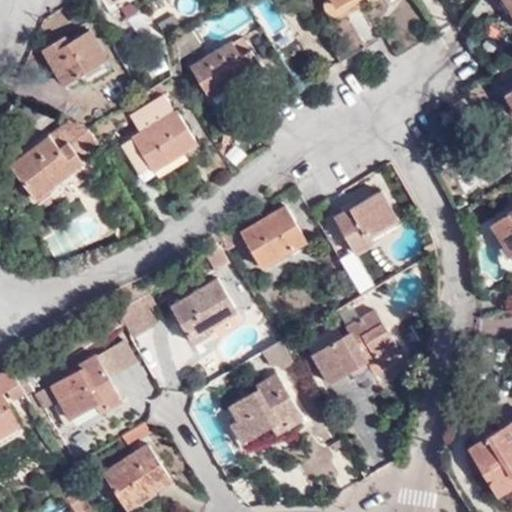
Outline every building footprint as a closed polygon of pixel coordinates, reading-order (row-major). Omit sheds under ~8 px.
[(328,0),(333,9),(349,0),(328,0)] [(108,60),(91,29),(65,45),(59,38),(43,48),(65,85),(108,60)] [(200,48),(191,33),(176,42),(179,61),(200,48)] [(253,56),(239,37),(191,66),(206,92),(224,82),(228,89),(263,67),(256,54),(253,56)] [(130,117),(140,135),(144,141),(134,148),(149,172),(195,144),(177,113),(173,115),(162,98),(130,117)] [(78,153),(96,139),(91,131),(66,120),(9,163),(36,197),(83,160),(78,153)] [(144,141),(140,135),(130,141),(134,148),(144,141)] [(511,173),(502,157),(482,169),(491,186),(511,173)] [(396,215),(380,186),(335,211),(356,249),(374,238),(369,230),(396,215)] [(329,212),(323,202),(312,209),(318,219),(329,212)] [(284,204),(240,231),(263,266),(306,240),(284,204)] [(511,208),(490,223),(511,253),(511,208)] [(216,232),(221,240),(227,250),(239,242),(228,225),(216,232)] [(229,261),(220,245),(205,254),(215,270),(229,261)] [(218,277),(172,304),(195,342),(216,329),(213,325),(238,310),(218,277)] [(157,321),(143,297),(118,313),(133,336),(157,321)] [(404,352),(376,307),(346,323),(350,330),(313,353),(330,382),(370,360),(365,352),(372,347),(384,365),(404,352)] [(125,336),(96,354),(110,377),(139,361),(125,336)] [(293,359),(280,338),(262,349),(270,364),(276,361),(280,368),(293,359)] [(110,377),(96,354),(79,364),(81,367),(52,384),(71,416),(98,400),(104,409),(123,399),(110,377)] [(0,371),(0,436),(21,423),(1,391),(17,381),(8,366),(0,371)] [(300,416),(273,372),(257,382),(259,386),(229,404),(237,418),(230,422),(242,441),(271,423),(277,432),(300,416)] [(127,444),(148,431),(142,420),(120,433),(127,444)] [(511,421),(469,447),(498,495),(511,486),(511,421)] [(170,479),(146,441),(102,470),(126,508),(170,479)] [(79,488),(65,496),(74,511),(90,511),(93,511),(79,488)]
